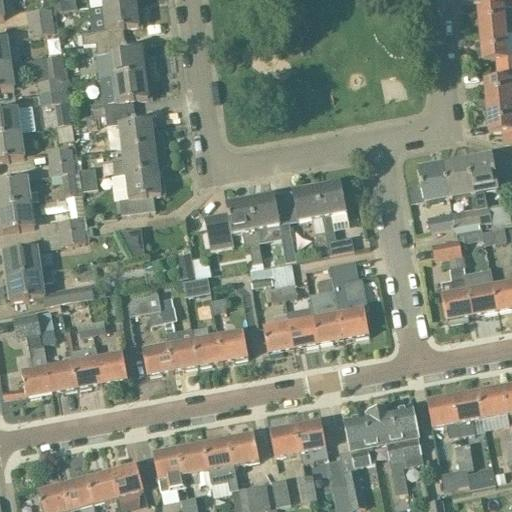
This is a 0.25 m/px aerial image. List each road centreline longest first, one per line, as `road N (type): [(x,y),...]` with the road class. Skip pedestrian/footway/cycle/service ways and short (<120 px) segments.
road 1 (residential): [(0,444),(415,366)]
road 2 (residential): [(378,137),(211,168),(187,0)]
road 3 (residential): [(415,366),(378,137)]
road 4 (residential): [(378,137),(450,124),(436,0)]
